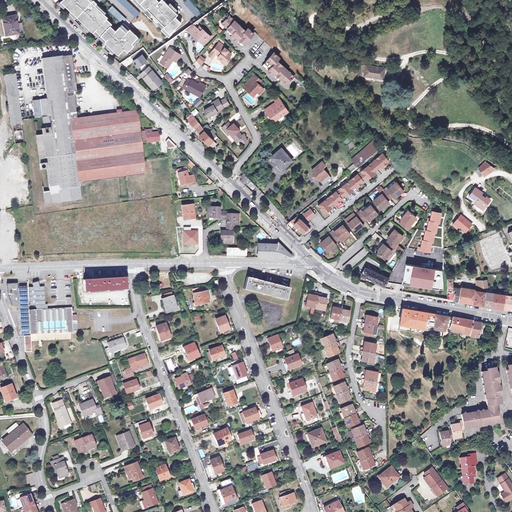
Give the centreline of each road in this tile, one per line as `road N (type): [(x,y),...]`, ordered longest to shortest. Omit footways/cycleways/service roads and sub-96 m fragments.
road 1 (track): [(511,142),(471,124),(403,124),(406,107),(465,70),(465,58),(437,50),(372,58),(309,20),(314,12),(353,27),(406,0)]
road 2 (residential): [(225,262),(312,511)]
road 3 (residential): [(134,263),(140,320),(215,511)]
road 4 (secondary): [(38,0),(226,178)]
road 5 (residential): [(0,297),(45,420),(39,472),(46,497)]
road 6 (secondary): [(511,318),(361,292),(324,273)]
road 7 (residential): [(198,71),(227,81),(256,137),(226,178)]
road 8 (tertiary): [(0,270),(134,263)]
road 9 (residential): [(394,169),(297,248)]
road 10 (residential): [(417,197),(324,273)]
